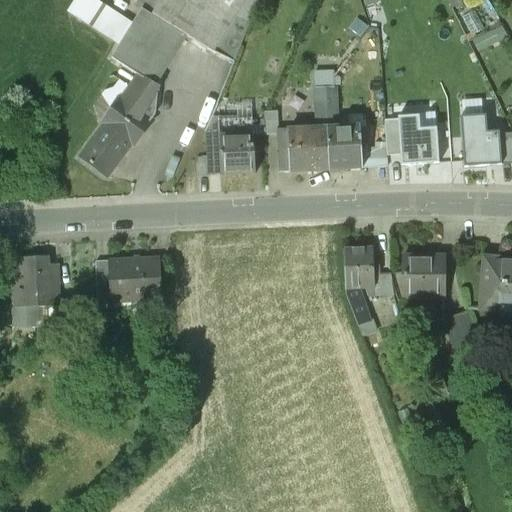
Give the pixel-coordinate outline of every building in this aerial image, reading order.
[(147,0),(141,10),(152,17),(152,16),(152,15),(161,0),(147,0)] [(161,0),(152,15),(152,16),(182,34),(191,40),(215,0),(161,0)] [(215,0),(191,40),(212,53),(235,16),(244,0),(215,0)] [(152,17),(141,10),(111,59),(138,77),(151,84),(151,83),(182,34),(152,16),(152,17)] [(235,16),(212,53),(233,63),(250,23),(235,16)] [(115,17),(103,35),(114,42),(126,24),(115,17)] [(138,77),(103,124),(105,125),(80,157),(106,177),(131,144),(133,146),(151,121),(149,120),(153,114),(156,86),(151,83),(151,84),(138,77)] [(359,127),(336,128),(334,86),(325,87),(327,129),(329,170),(361,169),(360,149),(359,127)] [(320,128),(276,131),(278,173),(329,170),(325,87),(313,88),(315,119),(320,128)] [(419,117),(398,118),(398,121),(400,156),(400,167),(438,165),(436,130),(420,131),(419,117)] [(486,117),(461,118),(464,169),(501,167),(501,163),(499,136),(499,133),(487,134),(486,117)] [(386,157),(400,156),(398,121),(384,122),(386,157)] [(219,134),(204,135),(206,178),(220,177),(218,139),(219,139),(219,134)] [(511,134),(499,136),(501,163),(511,161),(511,134)] [(219,139),(218,139),(220,177),(254,175),(252,137),(219,139)] [(374,144),(374,148),(360,149),(361,169),(387,167),(385,143),(374,144)] [(372,248),(344,249),(346,288),(356,288),(364,288),(367,297),(375,296),(374,275),(380,275),(380,263),(372,263),(372,248)] [(443,257),(402,258),(403,298),(443,298),(443,257)] [(511,260),(484,258),(480,310),(498,312),(498,305),(511,305),(511,260)] [(47,259),(9,260),(11,329),(29,329),(29,324),(35,324),(34,311),(58,310),(57,266),(48,266),(47,259)] [(159,260),(108,262),(110,303),(114,303),(113,296),(157,294),(157,301),(161,301),(159,260)] [(108,262),(95,263),(97,305),(110,304),(110,303),(108,262)] [(380,275),(374,275),(375,296),(395,295),(391,285),(389,274),(380,275)] [(356,288),(346,288),(346,295),(361,336),(376,331),(371,319),(368,320),(356,288)] [(85,342),(68,342),(68,352),(85,352),(85,342)]
